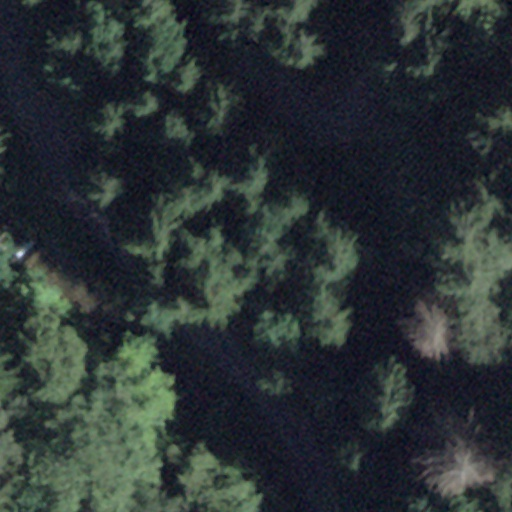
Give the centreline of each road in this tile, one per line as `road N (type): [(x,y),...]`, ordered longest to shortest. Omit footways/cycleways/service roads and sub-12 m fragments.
road 1 (unclassified): [(12,0),(72,154),(142,248),(296,414),(336,511)]
road 2 (track): [(218,0),(277,94),(354,35),(346,0)]
